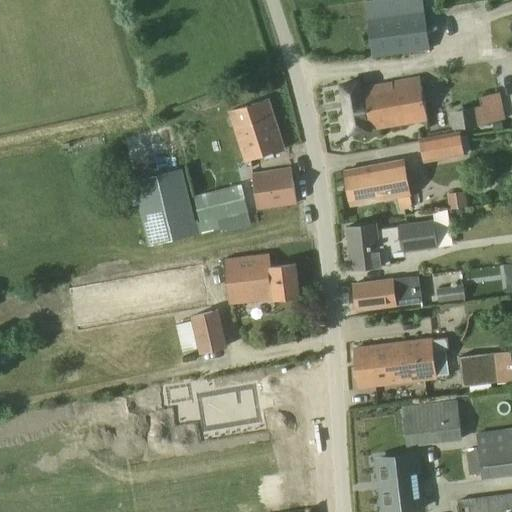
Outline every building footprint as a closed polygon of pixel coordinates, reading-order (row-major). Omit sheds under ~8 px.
[(422,0),(376,0),(364,2),(372,60),(431,52),(422,0)] [(427,121),(420,79),(360,90),(359,83),(341,86),(350,135),(427,121)] [(503,120),(498,92),(479,96),(481,105),(450,112),(454,130),(503,120)] [(230,112),(246,162),(283,150),(267,100),(230,112)] [(248,212),(241,185),(194,197),(201,220),(196,222),(171,127),(121,137),(148,246),(199,234),(221,229),(219,220),(248,212)] [(464,155),(460,131),(419,139),(424,162),(464,155)] [(412,208),(410,196),(404,162),(344,173),(351,207),(397,198),(399,211),(412,208)] [(296,204),(291,168),(252,175),(257,210),(296,204)] [(464,192),(447,194),(450,210),(466,208),(464,192)] [(437,249),(434,223),(377,230),(377,225),(346,228),(350,271),(391,266),(390,254),(437,249)] [(295,265),(269,268),(267,254),(223,260),(229,305),(299,296),(295,265)] [(209,303),(202,264),(69,288),(76,328),(209,303)] [(422,303),(419,278),(395,281),(395,280),(352,285),(355,312),(397,307),(397,306),(422,303)] [(465,299),(464,285),(437,289),(439,303),(465,299)] [(228,348),(219,309),(191,316),(192,321),(177,325),(183,352),(199,348),(200,354),(228,348)] [(449,351),(447,338),(355,350),(360,388),(434,379),(431,353),(449,351)] [(499,384),(495,355),(460,359),(464,388),(499,384)] [(185,384),(162,388),(165,404),(188,400),(185,384)] [(251,387),(194,396),(200,432),(257,422),(251,387)] [(463,440),(458,401),(402,408),(407,447),(463,440)] [(511,429),(476,434),(482,479),(511,475),(511,429)] [(420,498),(417,474),(411,475),(408,456),(378,460),(384,511),(408,511),(415,511),(414,499),(420,498)] [(285,506),(284,476),(266,477),(267,507),(285,506)] [(511,511),(511,493),(458,502),(459,511),(511,511)]
